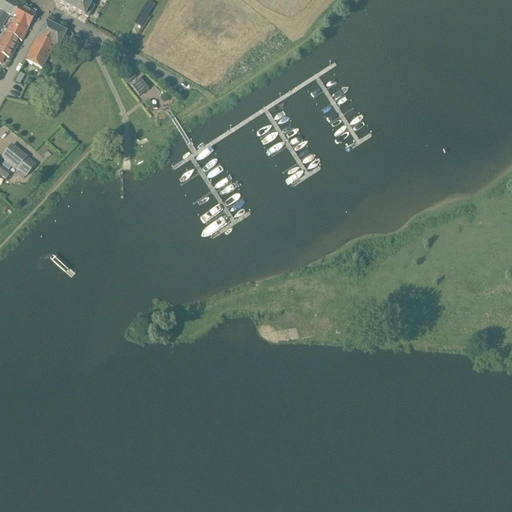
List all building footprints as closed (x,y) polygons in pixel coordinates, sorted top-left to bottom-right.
[(18,7),(5,0),(0,0),(0,32),(9,16),(10,17),(12,18),(18,7)] [(57,0),(56,3),(84,17),(90,4),(88,3),(89,0),(57,0)] [(136,23),(143,27),(156,5),(149,1),(136,23)] [(0,41),(0,65),(1,66),(5,57),(10,59),(19,41),(21,42),(22,42),(35,16),(18,7),(12,18),(10,17),(8,22),(5,28),(7,29),(4,34),(0,41)] [(65,33),(45,23),(37,38),(36,38),(24,62),(42,71),(54,48),(57,49),(65,33)] [(15,82),(16,83),(20,85),(21,84),(25,77),(19,74),(15,82)] [(149,90),(140,79),(130,86),(139,98),(149,90)] [(28,158),(12,145),(0,158),(16,171),(17,171),(18,172),(16,175),(22,180),(25,177),(25,178),(35,165),(27,159),(28,158)] [(0,177),(5,181),(11,174),(0,165),(0,177)]
